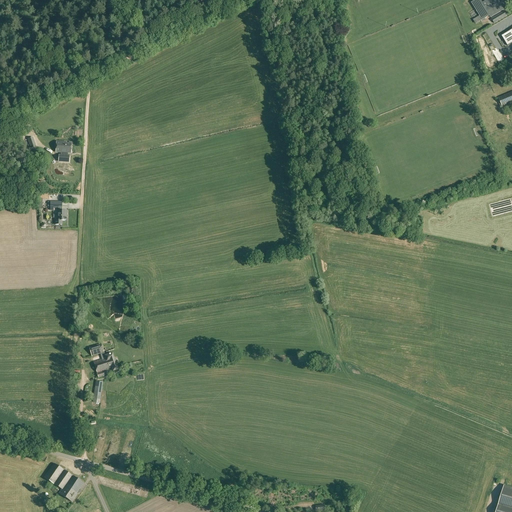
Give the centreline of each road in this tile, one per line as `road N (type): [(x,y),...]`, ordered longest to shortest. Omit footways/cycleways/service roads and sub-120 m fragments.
road 1 (track): [(0,121),(240,0)]
road 2 (unclassified): [(254,511),(0,438)]
road 3 (unknown): [(87,82),(81,207)]
